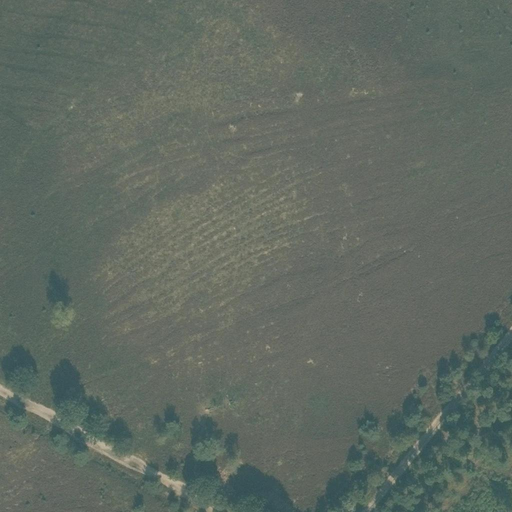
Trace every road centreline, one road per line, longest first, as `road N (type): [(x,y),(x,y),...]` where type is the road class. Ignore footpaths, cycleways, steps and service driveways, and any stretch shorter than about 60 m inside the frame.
road 1 (track): [(0,392),(213,511)]
road 2 (track): [(358,511),(511,324)]
